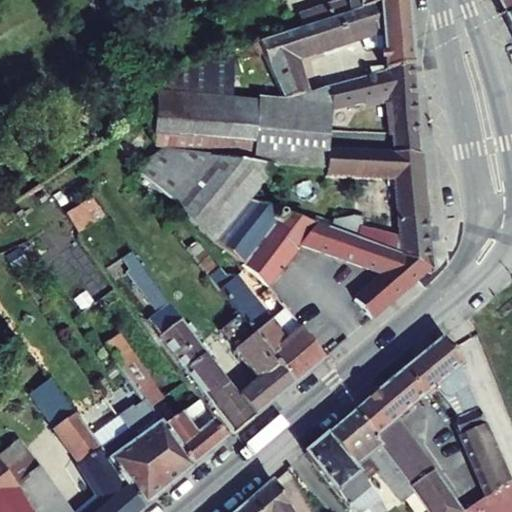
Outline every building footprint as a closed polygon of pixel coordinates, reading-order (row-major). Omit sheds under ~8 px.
[(257,44),(273,79),(283,102),(304,96),(293,61),(359,39),(364,49),(382,50),(384,72),(413,66),(407,0),(395,0),(302,29),(257,44)] [(395,0),(340,0),(298,14),(302,29),(395,0)] [(511,0),(495,0),(505,18),(511,13),(511,0)] [(263,84),(273,79),(257,44),(204,63),(213,88),(247,76),(252,88),(263,84)] [(392,136),(391,122),(359,118),(353,107),(389,97),(414,91),(413,66),(384,72),(384,73),(328,89),(334,112),(340,110),(352,131),(392,136)] [(283,102),(273,79),(263,84),(268,96),(283,102)] [(279,148),(283,102),(156,91),(156,96),(148,80),(130,85),(152,141),(279,148)] [(279,148),(327,151),(334,112),(328,89),(304,96),(283,102),(279,148)] [(391,122),(392,136),(392,137),(393,138),(418,138),(414,91),(389,97),(391,122)] [(389,97),(353,107),(359,118),(391,122),(389,97)] [(420,156),(418,138),(393,138),(392,137),(392,136),(393,155),(420,156)] [(276,166),(278,167),(279,148),(152,141),(155,148),(162,149),(275,166),(276,166)] [(326,170),(327,151),(279,148),(278,167),(325,170),(326,170)] [(370,323),(430,269),(399,256),(358,239),(344,234),(329,229),(249,202),(275,166),(162,149),(133,169),(181,214),(243,267),(265,288),(300,246),(312,250),(378,274),(381,278),(353,301),(370,323)] [(393,155),(327,151),(326,170),(325,170),(325,177),(393,181),(397,221),(426,223),(420,156),(393,155)] [(36,207),(30,198),(5,216),(11,224),(36,207)] [(65,216),(76,234),(103,217),(91,199),(65,216)] [(344,234),(358,239),(360,228),(362,219),(352,218),(332,221),(329,229),(344,234)] [(430,269),(426,223),(397,221),(398,237),(360,228),(358,239),(399,256),(430,269)] [(65,284),(86,276),(72,240),(52,248),(65,284)] [(370,323),(353,301),(312,250),(265,288),(283,311),(323,360),(370,323)] [(12,258),(18,268),(28,262),(22,252),(12,258)] [(205,355),(131,253),(121,259),(128,271),(125,274),(157,315),(146,322),(183,371),(205,355)] [(230,283),(209,256),(198,265),(218,292),(230,283)] [(292,386),(323,360),(283,311),(271,320),(237,277),(230,283),(218,292),(238,317),(292,386)] [(118,299),(113,292),(100,300),(106,308),(118,299)] [(292,386),(238,317),(219,332),(258,382),(238,397),(254,417),(267,407),(292,386)] [(149,410),(162,400),(147,379),(117,337),(104,345),(134,390),(143,402),(149,410)] [(424,511),(511,511),(511,488),(508,482),(458,367),(460,365),(439,340),(352,414),(412,495),(424,511)] [(229,386),(205,355),(183,371),(207,402),(229,386)] [(147,379),(162,400),(168,395),(153,374),(147,379)] [(91,438),(48,381),(28,396),(77,466),(96,498),(78,511),(69,511),(17,441),(0,454),(0,466),(17,489),(27,505),(31,511),(139,511),(142,509),(100,450),(91,438)] [(238,397),(229,386),(207,402),(233,436),(254,417),(238,397)] [(123,428),(167,489),(193,468),(162,427),(149,410),(143,402),(132,409),(130,407),(116,417),(117,420),(123,428)] [(193,468),(226,441),(197,403),(162,427),(193,468)] [(412,495),(352,414),(327,435),(354,470),(366,460),(377,474),(401,504),(404,501),(412,495)] [(115,435),(123,428),(117,420),(91,438),(100,450),(114,440),(115,435)] [(142,509),(167,489),(123,428),(115,435),(114,440),(100,450),(142,509)] [(354,470),(327,435),(304,455),(351,511),(362,511),(367,508),(369,511),(384,511),(378,499),(365,483),(354,470)] [(377,474),(366,460),(354,470),(365,483),(377,474)] [(0,511),(16,511),(27,505),(17,489),(0,466),(0,511)] [(255,511),(289,511),(271,483),(250,502),(255,511)] [(412,495),(404,501),(411,511),(424,511),(412,495)] [(255,511),(250,502),(238,511),(255,511)]
